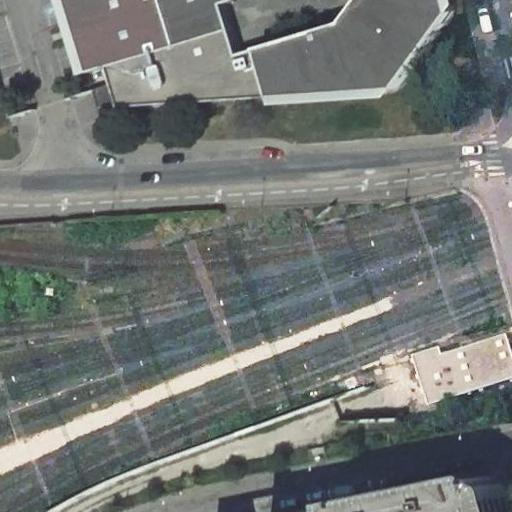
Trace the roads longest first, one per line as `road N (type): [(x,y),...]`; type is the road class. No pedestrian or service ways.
road 1 (secondary): [(0,182),(511,146)]
road 2 (tertiary): [(511,438),(180,511)]
